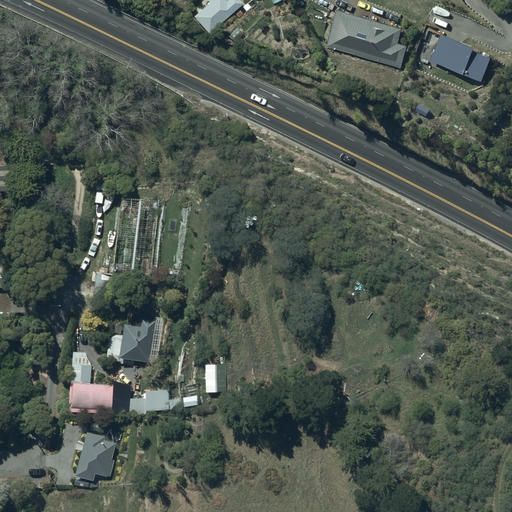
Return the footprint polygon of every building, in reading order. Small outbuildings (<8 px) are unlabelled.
[(210,32),(244,2),(242,0),(203,0),(191,11),(210,32)] [(407,33),(341,13),(329,51),(403,73),(412,42),(405,40),(407,33)] [(493,57),(441,37),(431,62),(482,83),(493,57)] [(0,188),(20,188),(20,162),(0,162),(0,188)] [(12,252),(0,251),(0,285),(11,286),(12,252)] [(107,271),(97,270),(95,289),(106,289),(107,271)] [(107,358),(121,359),(120,362),(135,365),(136,358),(149,360),(157,318),(155,318),(156,311),(142,309),(142,312),(133,310),(131,322),(124,320),(122,333),(121,333),(120,332),(119,332),(118,332),(117,332),(116,332),(116,333),(115,333),(114,333),(113,333),(113,334),(112,334),(111,335),(110,336),(110,337),(109,337),(109,338),(109,339),(108,339),(107,358)] [(85,350),(73,350),(71,380),(91,381),(92,364),(85,350)] [(145,386),(145,396),(129,396),(129,414),(146,414),(146,409),(168,409),(168,386),(145,386)] [(104,433),(86,428),(73,472),(92,478),(94,470),(109,475),(114,457),(111,456),(115,441),(103,437),(104,433)]
